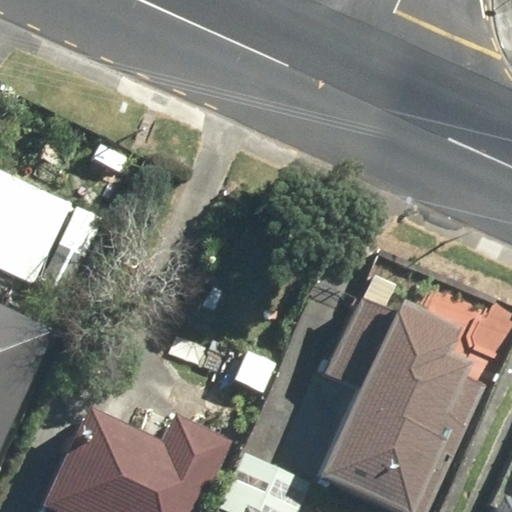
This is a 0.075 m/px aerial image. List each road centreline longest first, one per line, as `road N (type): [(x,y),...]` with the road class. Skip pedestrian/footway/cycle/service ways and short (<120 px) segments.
road 1 (secondary): [(138,0),(363,100)]
road 2 (secondary): [(363,100),(511,165)]
